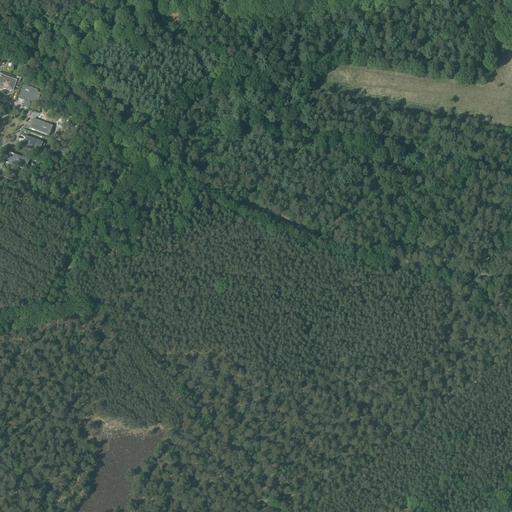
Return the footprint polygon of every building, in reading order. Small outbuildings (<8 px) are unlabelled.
[(0,87),(4,90),(8,79),(2,76),(2,75),(0,73),(0,87)] [(15,81),(8,79),(4,90),(11,92),(13,87),(17,88),(21,78),(17,77),(16,79),(15,81)] [(25,102),(24,101),(22,106),(28,109),(30,103),(29,103),(29,101),(37,104),(41,94),(37,92),(38,91),(23,85),(18,98),(26,100),(25,102)] [(34,125),(32,130),(49,137),(53,127),(33,119),(32,124),(34,125)] [(20,145),(19,146),(39,153),(41,149),(43,144),(45,144),(25,137),(26,137),(24,143),(21,141),(20,143),(20,144),(20,145)] [(8,157),(6,163),(23,170),(28,171),(30,166),(28,165),(29,161),(10,153),(10,154),(8,157)]
